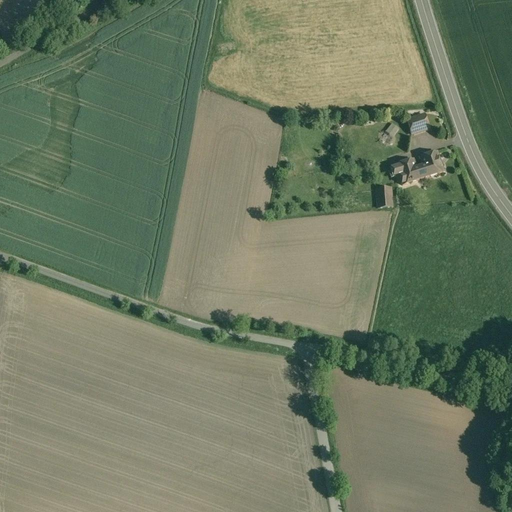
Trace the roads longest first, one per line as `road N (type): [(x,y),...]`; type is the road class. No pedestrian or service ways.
road 1 (unclassified): [(313,358),(195,331),(0,260)]
road 2 (secondary): [(422,0),(475,159),(511,215)]
road 3 (unclassified): [(511,395),(313,358)]
road 4 (unclassified): [(313,358),(337,511)]
road 5 (unclassified): [(112,0),(0,65)]
